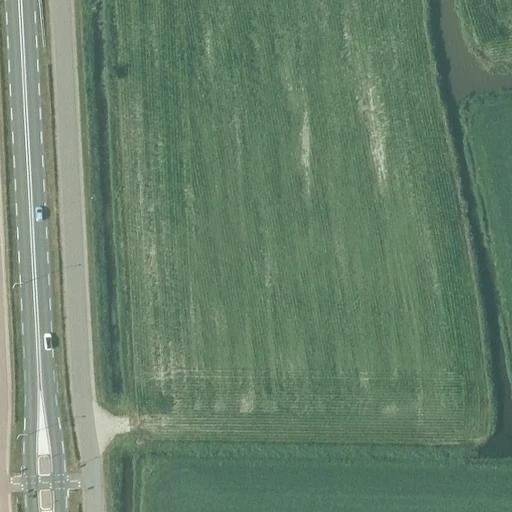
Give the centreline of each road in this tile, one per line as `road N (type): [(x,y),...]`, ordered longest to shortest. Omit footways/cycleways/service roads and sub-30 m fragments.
road 1 (unclassified): [(60,0),(92,511)]
road 2 (primary): [(37,367),(17,0)]
road 3 (primary): [(59,511),(53,430),(37,367)]
road 4 (primary): [(37,367),(29,419),(32,511)]
